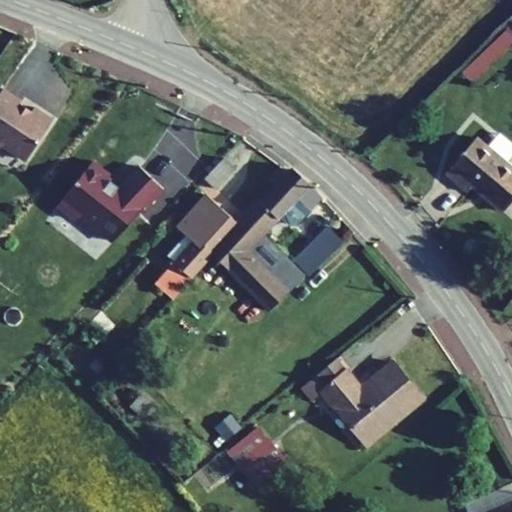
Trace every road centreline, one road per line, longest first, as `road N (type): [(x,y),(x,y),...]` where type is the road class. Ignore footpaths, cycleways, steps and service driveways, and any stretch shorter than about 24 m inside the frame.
road 1 (tertiary): [(141,51),(251,106),(359,192),(467,319),(511,401)]
road 2 (tertiary): [(10,0),(141,51)]
